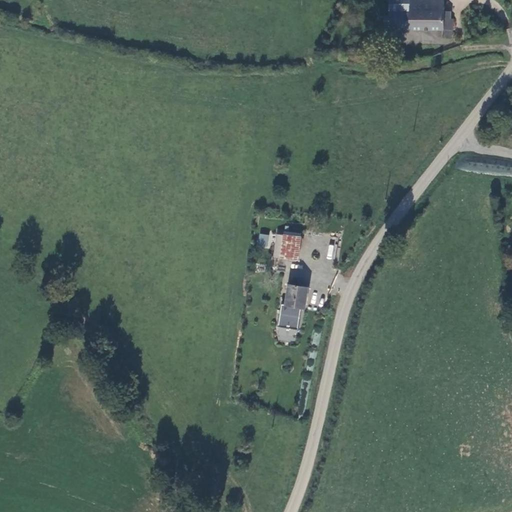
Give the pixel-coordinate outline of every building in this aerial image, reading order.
[(388,0),(388,17),(387,30),(387,31),(410,32),(411,0),(388,0)] [(444,14),(444,1),(411,0),(410,32),(441,31),(441,39),(451,39),(452,20),(451,20),(451,14),(444,14)] [(511,174),(511,166),(458,162),(457,170),(511,174)] [(268,248),(269,235),(259,234),(258,247),(268,248)] [(302,237),(285,234),(284,245),(282,258),(299,260),(302,237)] [(282,258),(284,245),(275,244),(274,257),(282,258)] [(328,245),(327,258),(334,259),(335,245),(328,245)] [(285,308),(305,310),(309,287),(288,284),(285,308)]
